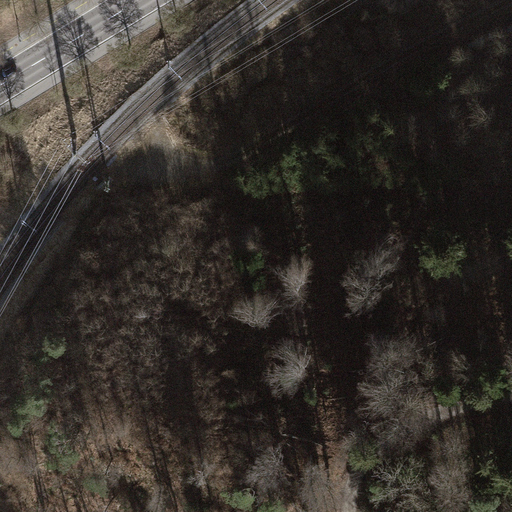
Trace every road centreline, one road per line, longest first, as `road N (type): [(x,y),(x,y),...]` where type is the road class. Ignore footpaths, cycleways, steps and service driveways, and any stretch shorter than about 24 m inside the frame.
road 1 (track): [(511,22),(231,179),(147,188)]
road 2 (track): [(511,406),(405,432),(351,494),(353,511)]
road 3 (primary): [(141,0),(0,86)]
